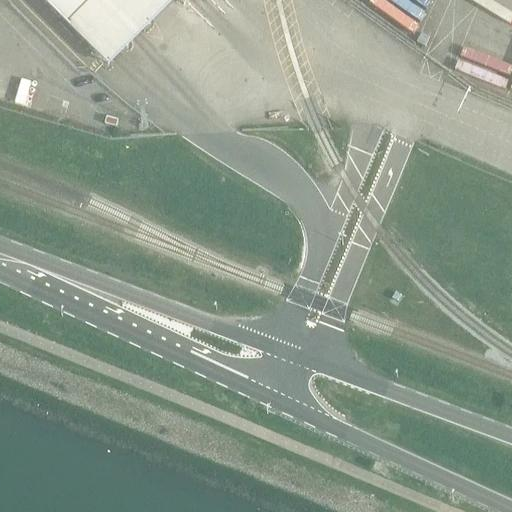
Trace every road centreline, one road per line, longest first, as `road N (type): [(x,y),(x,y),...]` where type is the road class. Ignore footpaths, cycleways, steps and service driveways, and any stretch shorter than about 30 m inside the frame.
road 1 (unclassified): [(0,273),(511,510)]
road 2 (unclassified): [(511,437),(0,251)]
